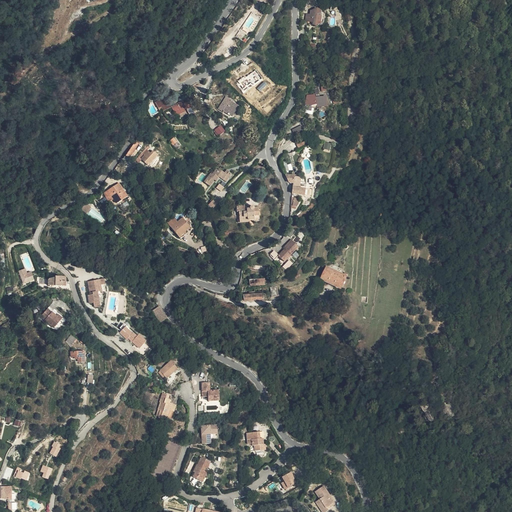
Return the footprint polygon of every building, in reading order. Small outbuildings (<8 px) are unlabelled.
[(309,15),(308,22),(314,23),(314,24),(320,26),(328,23),(328,11),(328,10),(320,7),(314,11),(314,15),(309,15)] [(237,82),(243,92),(262,79),(255,70),(237,82)] [(316,106),(328,106),(328,96),(320,96),(317,96),(317,94),(308,94),(305,107),(312,109),(312,105),(316,106)] [(234,115),(241,105),(229,97),(222,107),(234,115)] [(173,110),(171,106),(167,100),(158,106),(162,112),(164,110),(167,114),(173,110)] [(183,104),(175,109),(182,120),(192,113),(194,116),(198,113),(190,101),(187,103),(184,105),(183,104)] [(243,106),(241,105),(234,115),(237,117),(243,106)] [(221,125),(214,130),(218,136),(225,131),(221,125)] [(126,155),(131,157),(139,142),(135,139),(126,155)] [(151,162),(162,152),(157,148),(154,150),(152,148),(144,156),(151,162)] [(222,177),(226,180),(229,177),(231,179),(235,174),(232,172),(231,173),(229,171),(228,172),(224,168),(222,170),(221,168),(216,173),(214,172),(207,180),(213,184),(217,179),(219,180),(222,177)] [(298,171),(285,171),(290,180),(295,180),(294,191),(306,193),(307,184),(302,184),(303,173),(298,173),(298,171)] [(131,192),(123,180),(107,189),(109,192),(108,193),(111,199),(116,196),(119,200),(131,192)] [(300,206),(302,196),(293,194),(292,205),(300,206)] [(222,200),(221,199),(219,197),(218,200),(214,205),(214,206),(218,203),(222,200)] [(239,201),(240,213),(252,213),(252,218),(257,218),(262,218),(262,212),(262,204),(258,204),(257,203),(256,202),(253,202),(252,204),(247,204),(247,200),(239,201)] [(194,222),(191,219),(188,215),(186,213),(175,223),(183,233),(189,227),(194,222)] [(287,260),(300,244),(292,237),(285,244),(287,246),(280,254),(287,260)] [(286,270),(292,263),(289,259),(282,266),(286,270)] [(343,287),(348,273),(345,272),(346,270),(339,267),(338,270),(335,269),(334,270),(327,268),(323,279),(343,287)] [(24,282),(32,279),(30,275),(26,276),(24,272),(20,273),(24,282)] [(54,280),(52,280),(52,282),(52,283),(52,284),(52,285),(49,287),(47,288),(65,288),(64,279),(64,278),(54,279),(54,280)] [(98,298),(102,297),(99,283),(87,286),(90,298),(94,297),(94,299),(98,298)] [(272,284),(273,295),(281,294),(279,283),(272,284)] [(270,292),(269,286),(256,286),(257,293),(246,294),(246,301),(265,299),(265,292),(270,292)] [(100,302),(98,298),(94,299),(91,300),(89,300),(91,308),(95,307),(101,306),(100,302)] [(55,326),(60,320),(48,308),(39,318),(51,329),(55,326)] [(167,318),(163,312),(156,317),(160,322),(167,318)] [(167,318),(160,322),(165,328),(169,325),(170,327),(173,326),(167,318)] [(63,322),(60,320),(55,326),(58,328),(63,322)] [(119,332),(139,349),(146,341),(126,324),(119,332)] [(70,334),(65,341),(71,345),(76,339),(70,334)] [(85,357),(75,357),(76,362),(77,362),(77,364),(79,364),(79,366),(85,367),(85,357)] [(174,378),(180,372),(172,364),(162,375),(169,383),(174,378)] [(213,402),(225,400),(223,390),(214,391),(213,384),(205,385),(207,398),(213,398),(213,402)] [(163,422),(175,426),(180,410),(174,409),(175,406),(172,405),(174,401),(167,399),(164,408),(165,408),(163,415),(165,416),(163,422)] [(217,433),(223,433),(222,427),(207,428),(207,446),(216,446),(215,441),(212,441),(212,436),(215,436),(217,436),(217,433)] [(260,455),(268,455),(268,449),(269,449),(268,443),(265,443),(265,436),(252,437),(253,449),(258,448),(258,450),(260,450),(260,455)] [(54,441),(49,453),(56,457),(62,445),(54,441)] [(198,480),(208,484),(212,476),(209,474),(212,468),(214,468),(216,464),(206,460),(203,467),(202,466),(198,474),(200,475),(198,480)] [(42,465),(40,472),(43,472),(42,477),(49,479),(53,468),(42,465)] [(16,468),(13,476),(27,481),(30,472),(16,468)] [(284,482),(279,484),(282,491),(297,484),(292,472),(281,476),(284,482)] [(19,490),(12,489),(9,501),(14,502),(15,497),(17,498),(19,490)] [(324,511),(340,511),(333,497),(325,501),(328,509),(324,511)]
